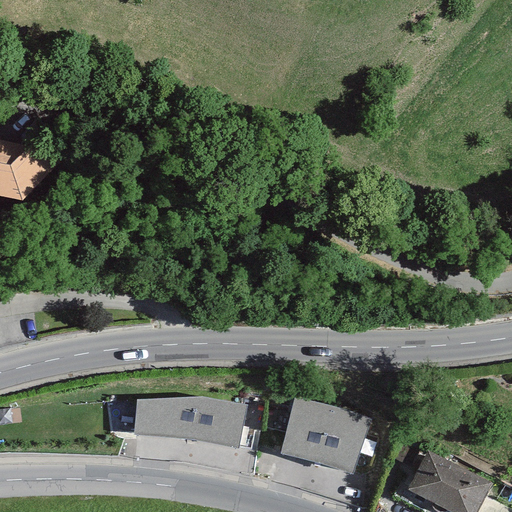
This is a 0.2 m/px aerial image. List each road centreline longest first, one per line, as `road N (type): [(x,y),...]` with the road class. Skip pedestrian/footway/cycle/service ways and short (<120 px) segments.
road 1 (residential): [(511,281),(476,287),(417,274),(92,98),(0,100)]
road 2 (tertiary): [(511,337),(411,347),(143,346),(0,372)]
road 3 (tertiary): [(297,511),(169,485),(0,481)]
